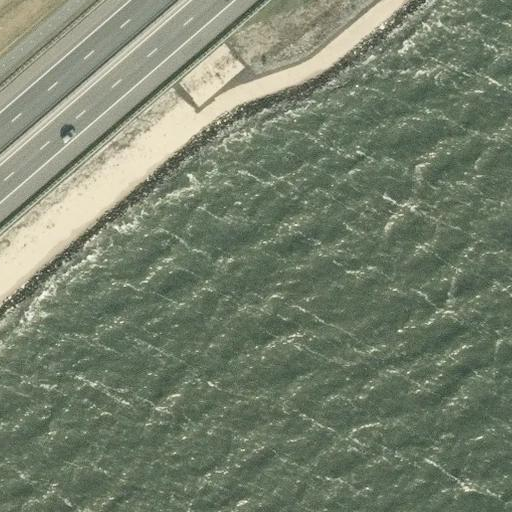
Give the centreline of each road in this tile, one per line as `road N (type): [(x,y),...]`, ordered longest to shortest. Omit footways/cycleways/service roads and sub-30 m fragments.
road 1 (motorway): [(0,180),(209,0)]
road 2 (motorway): [(149,0),(0,129)]
